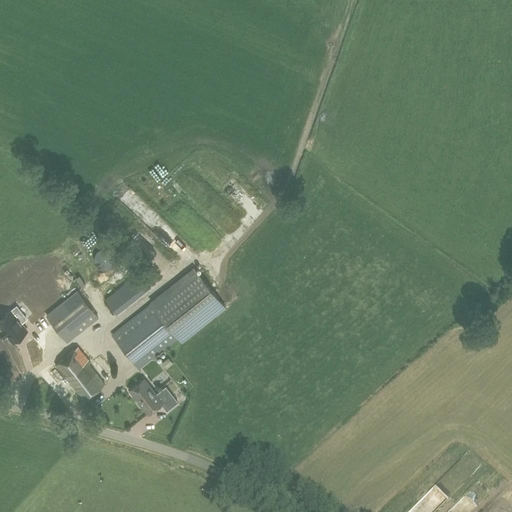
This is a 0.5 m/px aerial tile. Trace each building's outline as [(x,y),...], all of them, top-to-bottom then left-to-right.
[(116,260),(116,256),(114,252),(112,249),(108,248),(104,247),(100,248),(97,251),(95,254),(94,258),(95,262),(97,266),(100,268),(104,269),(108,269),(112,267),(115,264),(116,260)] [(150,301),(151,303),(112,334),(139,369),(179,337),(182,342),(226,307),(194,266),(150,301)] [(118,312),(154,285),(144,271),(108,298),(118,312)] [(106,295),(111,295),(110,283),(100,283),(100,289),(106,289),(106,295)] [(78,291),(47,315),(68,341),(98,317),(78,291)] [(17,306),(11,310),(21,322),(26,318),(17,306)] [(9,307),(0,314),(0,325),(0,326),(0,325),(0,328),(3,333),(5,332),(11,339),(25,328),(9,307)] [(81,345),(56,365),(84,401),(109,381),(81,345)] [(156,394),(145,378),(130,390),(148,414),(162,404),(166,410),(178,401),(166,386),(156,394)] [(141,426),(145,433),(157,425),(152,418),(141,426)] [(433,511),(447,498),(435,487),(411,511),(412,511),(433,511)]
